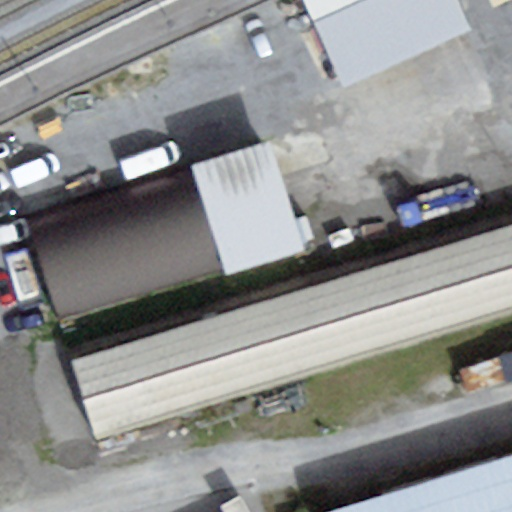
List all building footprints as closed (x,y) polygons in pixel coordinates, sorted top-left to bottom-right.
[(464,0),(362,0),(318,20),(347,83),(475,25),(464,0)] [(270,146),(193,169),(200,192),(222,268),(299,245),(270,146)] [(200,192),(32,244),(60,334),(227,283),(222,268),(200,192)] [(511,225),(80,357),(104,436),(511,311),(511,225)] [(511,511),(511,453),(325,510),(325,511),(511,511)]
